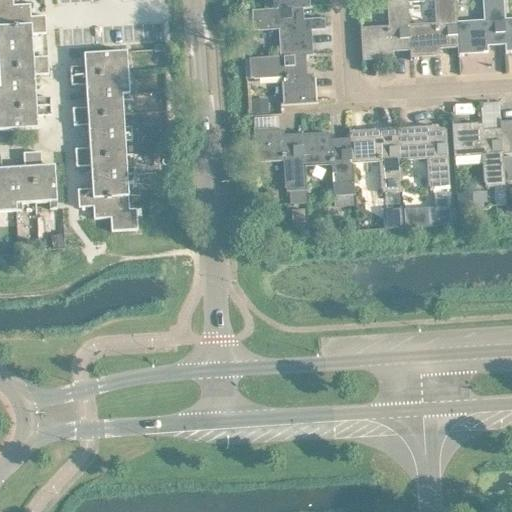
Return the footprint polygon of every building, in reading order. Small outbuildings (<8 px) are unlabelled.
[(0,0),(0,26),(49,24),(48,15),(34,16),(33,3),(16,4),(15,0),(0,0)] [(279,0),(280,8),(281,9),(304,7),(304,8),(311,7),(310,0),(279,0)] [(411,25),(412,25),(410,2),(410,0),(360,0),(365,59),(395,57),(394,50),(412,49),(413,49),(411,25)] [(437,0),(439,23),(412,25),(411,25),(413,49),(412,49),(412,56),(442,54),(442,47),(460,46),(459,22),(457,0),(437,0)] [(485,0),(487,20),(459,22),(460,46),(460,53),(490,51),(490,44),(507,43),(508,43),(507,19),(505,0),(485,0)] [(282,28),(283,56),(284,57),(307,55),(307,56),(314,55),(312,30),(328,29),(327,19),(305,20),(304,8),(304,7),(281,9),(280,8),(254,10),(255,30),(282,28)] [(245,31),(255,30),(254,10),(244,11),(245,31)] [(0,47),(36,45),(35,33),(49,33),(49,24),(0,26),(0,47)] [(0,53),(0,54),(1,68),(51,64),(51,56),(36,56),(36,45),(0,47),(0,53)] [(73,67),(73,76),(124,73),(123,59),(130,58),(129,51),(87,54),(87,66),(73,67)] [(284,57),(283,56),(251,58),(253,78),(285,76),(287,105),(317,103),(315,73),(308,73),(307,56),(307,55),(284,57)] [(0,81),(0,88),(38,86),(37,74),(52,73),(51,64),(1,68),(2,81),(0,81)] [(88,84),(89,95),(132,93),(132,86),(124,86),(124,73),(73,76),(74,85),(88,84)] [(0,94),(3,95),(3,108),(54,105),(53,96),(39,97),(38,86),(0,88),(0,94)] [(75,108),(76,117),(126,113),(125,100),(133,99),(132,93),(89,95),(90,107),(75,108)] [(269,98),(254,99),(255,113),(270,112),(269,98)] [(54,105),(3,108),(4,122),(0,122),(0,130),(41,128),(40,115),(54,114),(54,105)] [(91,125),(92,136),(135,133),(134,127),(127,127),(126,113),(76,117),(77,125),(91,125)] [(511,121),(502,122),(502,129),(503,129),(504,153),(505,153),(511,152),(511,121)] [(503,129),(502,129),(485,130),(484,123),(454,125),(456,156),(485,154),(487,186),(507,185),(505,153),(504,153),(503,129)] [(399,129),(400,136),(402,159),(430,157),(432,189),(436,189),(452,188),(449,133),(430,134),(429,127),(399,129)] [(306,165),(304,134),(286,136),(286,129),(256,130),(257,161),(287,159),(289,191),(293,191),(293,203),(309,202),(307,165),(306,165)] [(352,132),(352,139),(353,139),(354,162),(355,162),(383,160),(385,192),(404,191),(402,159),(400,136),(382,137),(382,130),(352,132)] [(78,148),(79,157),(129,154),(128,140),(135,140),(135,133),(92,136),(92,148),(78,148)] [(334,133),(304,134),(306,165),(307,165),(335,163),(337,195),(355,194),(357,194),(355,162),(354,162),(353,139),(352,139),(334,140),(334,133)] [(44,151),(35,152),(38,202),(52,201),(52,208),(60,208),(58,165),(45,166),(44,151)] [(27,167),(15,167),(18,210),(25,210),(24,203),(38,202),(35,152),(26,152),(27,167)] [(3,154),(0,153),(0,204),(11,204),(11,211),(18,210),(15,167),(4,168),(3,154)] [(94,165),(94,177),(137,174),(137,167),(130,168),(129,154),(79,157),(79,166),(94,165)] [(81,189),(81,198),(131,195),(130,181),(138,181),(137,174),(94,177),(95,188),(81,189)] [(437,207),(406,209),(408,227),(455,224),(452,188),(436,189),(437,207)] [(489,191),(459,193),(460,209),(490,207),(489,191)] [(355,194),(337,195),(337,207),(356,205),(355,194)] [(131,195),(81,198),(82,207),(96,206),(97,218),(114,217),(114,231),(141,229),(140,216),(139,208),(132,209),(131,195)] [(307,209),(294,210),(295,223),(307,222),(307,209)] [(402,209),(388,210),(388,226),(403,226),(402,209)] [(53,236),(55,250),(63,249),(67,248),(65,234),(62,235),(53,236)]
